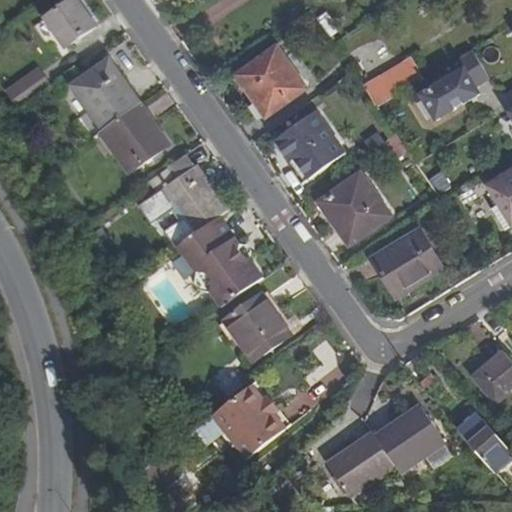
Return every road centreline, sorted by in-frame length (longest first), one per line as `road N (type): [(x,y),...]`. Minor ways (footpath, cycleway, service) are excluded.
road 1 (residential): [(132,0),(365,331),(384,345),(414,340),(511,280)]
road 2 (unclassified): [(55,511),(57,417),(34,318),(0,252)]
